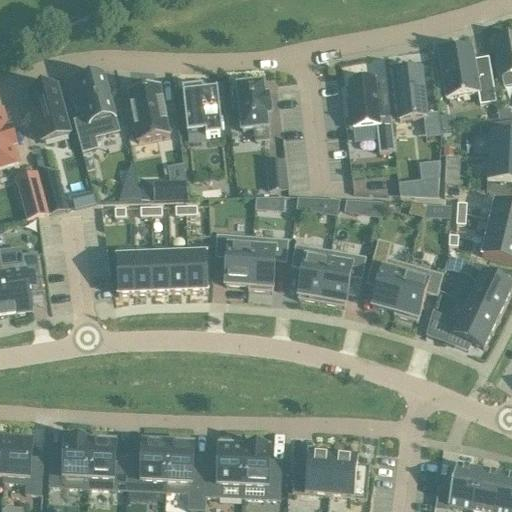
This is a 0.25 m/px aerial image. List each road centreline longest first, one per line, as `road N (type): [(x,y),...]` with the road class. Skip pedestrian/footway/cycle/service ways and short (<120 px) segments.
road 1 (residential): [(511,3),(306,53),(240,62),(92,60),(0,89)]
road 2 (residential): [(424,389),(411,433),(0,412)]
road 3 (residential): [(0,361),(137,341),(239,345),(424,389)]
